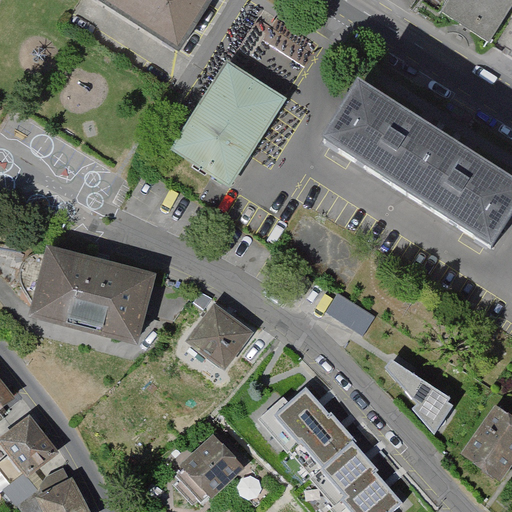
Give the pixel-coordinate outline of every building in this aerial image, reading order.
[(90,0),(180,55),(214,0),(90,0)] [(511,0),(449,0),(444,8),(490,38),(511,4),(511,0)] [(229,63),(172,152),(212,178),(231,190),(288,101),(229,63)] [(511,177),(359,84),(321,144),(497,251),(511,226),(511,177)] [(49,248),(32,321),(142,347),(159,274),(49,248)] [(375,317),(338,293),(325,313),(354,331),(363,337),(375,317)] [(214,305),(187,341),(225,370),(252,334),(214,305)] [(400,386),(433,424),(450,399),(411,373),(407,381),(400,386)] [(0,382),(0,413),(15,401),(0,382)] [(305,389),(265,423),(312,478),(341,511),(392,511),(403,503),(387,485),(365,459),(339,429),(319,406),(305,389)] [(511,417),(498,407),(464,453),(502,480),(511,466),(511,417)] [(0,440),(0,442),(27,477),(57,453),(29,417),(0,440)] [(218,433),(183,464),(212,496),(247,466),(218,433)] [(86,511),(71,482),(37,499),(43,511),(86,511)]
